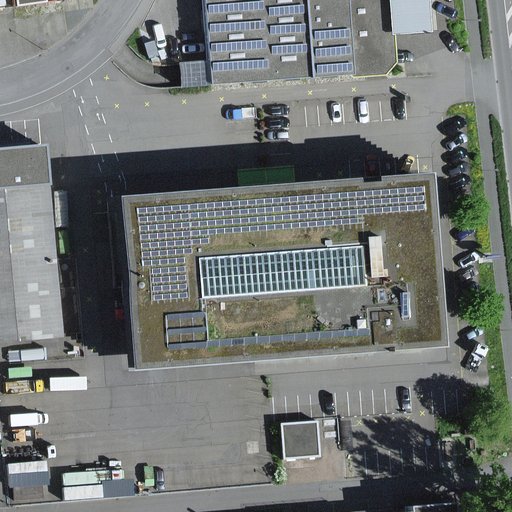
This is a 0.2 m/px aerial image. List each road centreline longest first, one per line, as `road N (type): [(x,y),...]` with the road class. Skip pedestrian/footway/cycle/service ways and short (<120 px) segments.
road 1 (residential): [(511,474),(108,511)]
road 2 (residential): [(124,0),(63,65),(0,90)]
